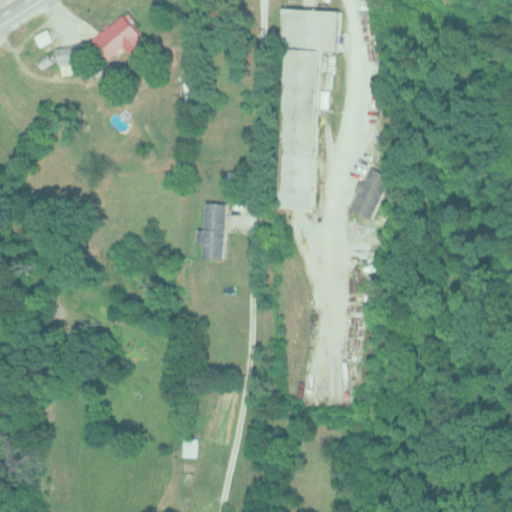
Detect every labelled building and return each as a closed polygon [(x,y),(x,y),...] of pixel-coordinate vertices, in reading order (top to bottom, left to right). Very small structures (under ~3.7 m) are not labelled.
[(316,207),(323,49),(340,50),(342,9),(289,7),(281,206),(316,207)] [(92,37),(112,62),(144,37),(124,12),(92,37)] [(55,48),(63,75),(89,68),(81,41),(55,48)] [(360,191),(352,208),(373,217),(393,175),(370,164),(358,190),(360,191)] [(226,202),(206,201),(205,229),(200,229),(199,240),(204,240),(203,257),(224,258),(226,202)] [(183,456),(197,456),(197,437),(183,437),(183,456)]
